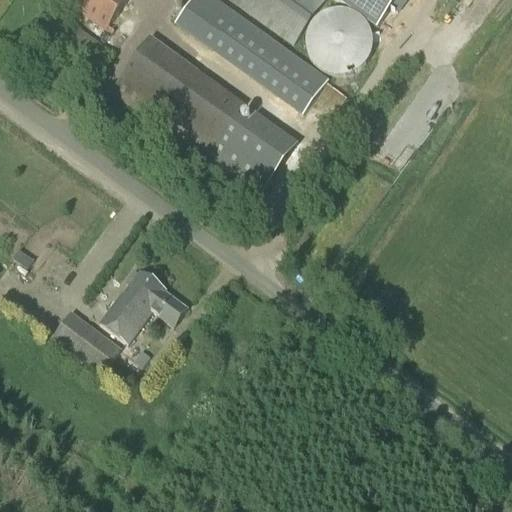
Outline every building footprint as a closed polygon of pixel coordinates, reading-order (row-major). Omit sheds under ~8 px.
[(65,0),(74,6),(71,10),(107,35),(108,34),(112,37),(114,34),(110,31),(131,0),(65,0)] [(303,120),(328,86),(208,0),(194,0),(175,27),(303,120)] [(222,0),(293,50),(328,0),(332,0),(376,31),(398,0),(222,0)] [(338,80),(343,80),(349,79),(354,76),(359,73),(363,69),(367,65),(369,60),(371,54),(372,49),(372,43),(371,37),(369,32),(366,27),(362,23),(358,19),(353,16),(348,14),(342,13),(337,13),(331,14),(326,16),(321,18),(316,22),(312,26),(309,30),(307,35),(306,41),(305,47),(306,52),(307,58),(309,63),(313,68),(317,72),(321,75),(326,78),(332,79),(338,80)] [(93,83),(112,57),(63,22),(44,48),(93,83)] [(150,41),(111,96),(121,103),(160,48),(150,41)] [(224,93),(184,149),(217,172),(248,128),(238,121),(247,110),(224,93)] [(32,264),(19,254),(12,263),(27,274),(34,264),(33,263),(32,264)] [(139,278),(134,275),(125,288),(129,292),(125,298),(123,297),(99,328),(128,349),(152,317),(174,332),(187,314),(166,298),(167,296),(141,276),(139,278)] [(102,380),(121,354),(71,317),(52,342),(102,380)]
